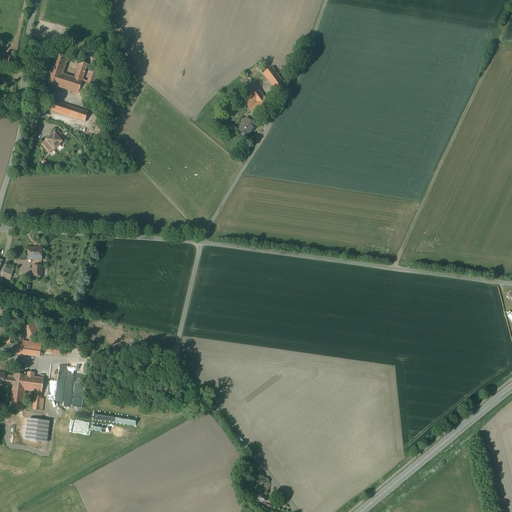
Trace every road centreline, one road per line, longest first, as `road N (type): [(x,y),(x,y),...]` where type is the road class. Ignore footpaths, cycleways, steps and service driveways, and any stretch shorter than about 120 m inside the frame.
road 1 (unclassified): [(201,240),(176,350),(298,511)]
road 2 (unclassified): [(201,240),(511,282)]
road 3 (unclassified): [(323,0),(292,83),(201,240)]
road 4 (unclassified): [(38,0),(18,141),(0,201)]
road 5 (unclassified): [(0,228),(201,240)]
road 6 (secondary): [(360,511),(511,387)]
road 7 (unknown): [(0,293),(179,334)]
